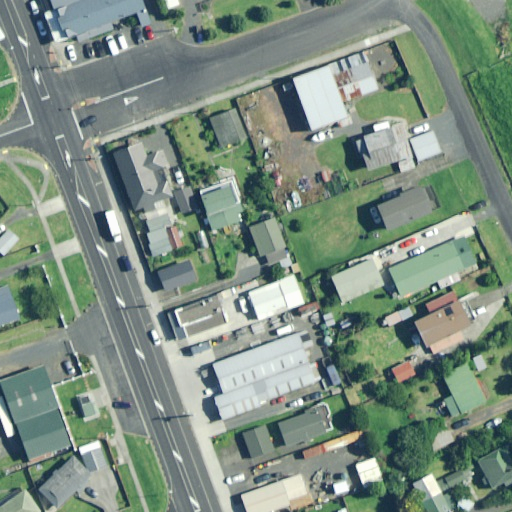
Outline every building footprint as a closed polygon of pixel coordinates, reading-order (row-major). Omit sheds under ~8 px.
[(43,0),(57,36),(137,6),(134,0),(43,0)] [(341,103),(377,89),(363,53),(327,66),(288,81),(307,132),(334,121),(337,129),(349,124),(346,117),(341,103)] [(245,138),(234,110),(207,120),(218,148),(245,138)] [(363,172),(395,162),(398,173),(413,168),(401,128),(400,126),(354,141),(363,172)] [(439,153),(431,131),(409,139),(417,161),(439,153)] [(143,212),(164,204),(162,199),(172,196),(162,168),(166,167),(161,151),(144,157),(140,144),(111,155),(132,211),(141,207),(143,212)] [(342,193),(335,174),(311,183),(319,202),(342,193)] [(242,220),(229,183),(197,194),(211,232),(242,220)] [(420,190),(418,185),(402,192),(403,194),(372,207),(383,233),(430,213),(420,190)] [(195,208),(188,188),(173,192),(179,213),(195,208)] [(169,227),(164,211),(144,217),(137,220),(150,257),(181,246),(174,225),(169,227)] [(287,247),(275,218),(248,228),(260,258),(287,247)] [(17,240),(6,229),(0,236),(0,254),(2,256),(17,240)] [(475,264),(462,236),(385,269),(398,298),(434,283),(437,290),(458,280),(455,273),(475,264)] [(293,272),(287,254),(271,259),(274,268),(280,267),(283,275),(293,272)] [(382,285),(370,259),(329,277),(340,303),(382,285)] [(195,280),(188,260),(154,272),(162,292),(195,280)] [(305,303),(295,275),(247,293),(257,321),(305,303)] [(0,325),(18,319),(6,287),(0,288),(0,325)] [(468,326),(450,291),(423,305),(427,314),(411,322),(424,347),(428,344),(433,354),(462,338),(458,331),(468,326)] [(226,293),(175,311),(183,333),(234,315),(226,293)] [(317,309),(314,302),(297,308),(299,315),(317,309)] [(411,316),(407,307),(391,313),(396,323),(411,316)] [(334,324),(330,312),(320,315),(324,327),(334,324)] [(285,324),(200,357),(211,385),(205,388),(214,411),(305,376),(285,324)] [(58,437),(31,361),(0,372),(0,409),(15,452),(58,437)] [(413,375),(406,361),(386,371),(393,385),(413,375)] [(484,402),(465,363),(440,375),(451,398),(443,402),(451,418),(484,402)] [(308,402),(270,417),(279,440),(317,425),(308,402)] [(260,416),(233,426),(243,452),(270,442),(260,416)] [(452,442),(442,421),(422,431),(431,451),(452,442)] [(365,446),(360,431),(340,437),(345,452),(365,446)] [(95,440),(77,449),(89,474),(107,464),(95,440)] [(511,452),(507,444),(476,460),(491,490),(511,479),(511,452)] [(90,476),(73,456),(35,489),(49,505),(53,510),(90,476)] [(464,480),(458,469),(437,480),(443,491),(464,480)] [(439,492),(428,473),(410,484),(421,502),(439,492)] [(280,479),(241,494),(247,511),(270,511),(290,505),(280,479)] [(38,511),(24,490),(0,506),(0,511),(38,511)] [(445,511),(457,507),(450,492),(422,506),(424,511),(445,511)]
